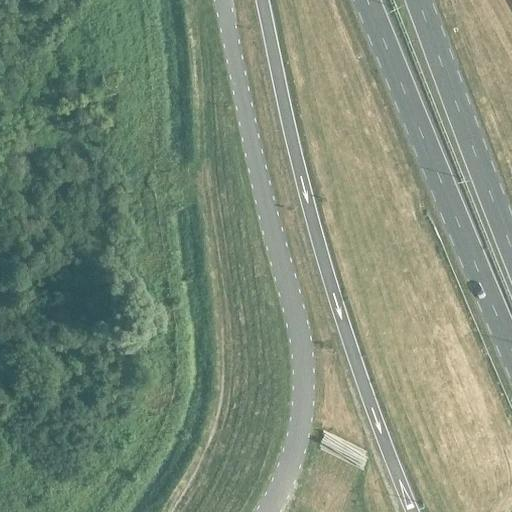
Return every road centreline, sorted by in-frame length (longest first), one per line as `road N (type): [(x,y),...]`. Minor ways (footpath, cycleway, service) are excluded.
road 1 (trunk): [(260,0),(315,245),(412,511)]
road 2 (unclassified): [(265,511),(299,425),(300,340),(218,0)]
road 3 (primary): [(368,0),(511,342)]
road 4 (primary): [(511,255),(417,0)]
